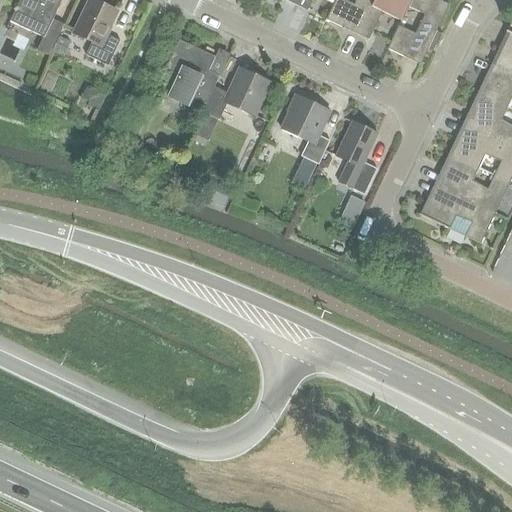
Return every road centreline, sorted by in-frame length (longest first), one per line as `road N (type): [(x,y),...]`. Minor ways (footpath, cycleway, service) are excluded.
road 1 (motorway): [(313,342),(253,427),(199,447),(0,357)]
road 2 (unclassified): [(425,134),(179,0)]
road 3 (tertiary): [(67,242),(313,342)]
road 4 (unclassified): [(511,287),(385,224),(425,134)]
road 5 (primary): [(478,426),(313,342)]
road 6 (residential): [(425,134),(490,0)]
